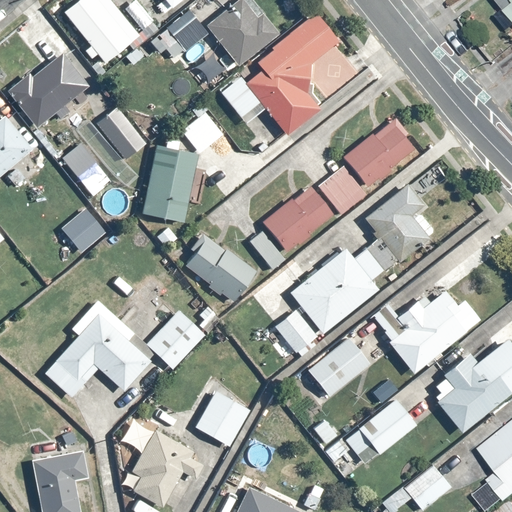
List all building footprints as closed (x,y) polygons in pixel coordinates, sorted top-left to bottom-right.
[(72,0),(49,0),(44,5),(54,17),(72,0)] [(159,25),(139,0),(135,0),(106,24),(120,41),(110,48),(118,58),(159,25)] [(233,0),(204,24),(208,28),(217,38),(238,64),(280,29),(256,0),(233,0)] [(511,0),(499,0),(511,15),(511,0)] [(146,40),(160,57),(168,50),(174,58),(205,31),(197,21),(200,19),(187,4),(146,40)] [(241,72),(219,91),(246,122),(264,106),(287,133),(361,70),(337,42),(341,38),(315,9),(256,59),(261,65),(246,79),(241,72)] [(231,70),(209,44),(182,67),(203,92),(231,70)] [(65,49),(42,67),(38,62),(1,90),(4,93),(1,95),(10,108),(17,103),(36,128),(54,115),(57,119),(70,109),(65,102),(90,82),(65,49)] [(11,77),(33,61),(24,49),(3,65),(11,77)] [(235,143),(207,111),(209,110),(200,99),(188,109),(194,116),(180,128),(200,152),(219,136),(229,148),(235,143)] [(113,177),(119,185),(134,172),(123,159),(144,141),(114,106),(93,124),(85,114),(70,128),(95,157),(75,174),(93,195),(113,177)] [(0,172),(2,172),(14,186),(25,177),(13,162),(31,147),(4,114),(0,118),(0,172)] [(319,185),(315,181),(313,178),(245,234),(254,244),(273,267),(283,258),(281,255),(295,243),(298,246),(312,234),(311,232),(334,212),(337,215),(366,190),(364,187),(375,178),(377,181),(390,170),(388,169),(414,147),(390,119),(341,160),(344,164),(319,185)] [(193,178),(198,151),(156,142),(142,212),(185,220),(189,198),(199,200),(203,180),(193,178)] [(438,157),(422,171),(436,187),(452,173),(438,157)] [(321,331),(322,332),(377,288),(370,279),(399,256),(400,258),(436,230),(419,209),(426,204),(407,180),(363,215),(378,234),(352,256),(343,245),(288,289),(300,305),(274,325),(295,351),(321,331)] [(105,231),(85,205),(58,226),(78,251),(105,231)] [(257,271),(206,231),(182,262),(233,302),(257,271)] [(456,301),(445,287),(430,300),(423,291),(395,314),(385,302),(370,314),(389,338),(386,341),(411,372),(479,317),(462,296),(456,301)] [(133,332),(97,299),(71,326),(78,333),(44,370),(71,395),(98,365),(123,388),(151,358),(128,337),(133,332)] [(205,332),(179,307),(146,341),(172,367),(205,332)] [(460,431),(511,389),(511,338),(502,326),(484,340),(491,348),(476,360),(469,352),(430,382),(437,391),(432,395),(460,431)] [(369,362),(347,335),(305,368),(327,395),(369,362)] [(252,386),(230,372),(222,384),(245,398),(252,386)] [(214,387),(194,423),(229,443),(249,407),(214,387)] [(416,422),(396,395),(343,437),(363,463),(416,422)] [(336,433),(323,417),(310,427),(322,444),(336,433)] [(507,496),(508,497),(511,493),(511,420),(482,446),(501,468),(491,476),(468,495),(476,504),(480,500),(489,511),(507,496)] [(195,449),(153,426),(130,469),(140,474),(132,489),(163,505),(183,467),(194,473),(201,459),(192,455),(195,449)] [(347,448),(338,438),(323,450),(332,461),(347,448)] [(87,476),(82,449),(30,458),(39,511),(77,511),(72,478),(87,476)] [(449,485),(431,464),(404,486),(383,504),(390,511),(391,511),(410,496),(420,509),(449,485)] [(300,505),(313,511),(314,511),(328,485),(313,478),(300,505)] [(303,511),(298,509),(249,485),(235,511),(303,511)] [(511,511),(511,498),(511,497),(492,511),(511,511)]
